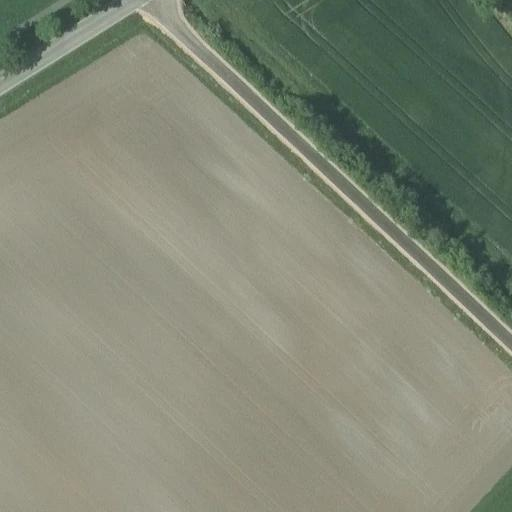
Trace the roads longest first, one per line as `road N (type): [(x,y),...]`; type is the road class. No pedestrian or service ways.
road 1 (track): [(511,346),(148,0)]
road 2 (tertiary): [(0,85),(137,0)]
